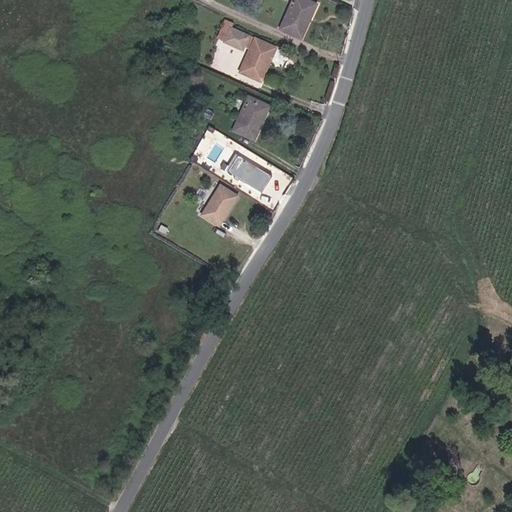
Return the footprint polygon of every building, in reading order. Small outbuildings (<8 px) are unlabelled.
[(306,30),(301,27),(308,13),(292,6),(277,38),(298,47),(306,30)] [(301,27),(306,30),(313,15),(308,13),(301,27)] [(233,26),(235,22),(225,18),(218,40),(248,49),(253,33),(233,26)] [(264,76),(259,73),(267,57),(253,50),(237,83),(256,92),(264,76)] [(259,73),(264,76),(273,60),(267,57),(259,73)] [(205,107),(209,110),(216,95),(218,91),(214,90),(205,107)] [(257,133),(253,131),(260,115),(216,95),(209,110),(228,119),(232,112),(241,117),(229,143),(249,152),(257,133)] [(253,131),(257,133),(265,118),(260,115),(253,131)] [(196,230),(214,241),(233,211),(214,201),(196,230)]
